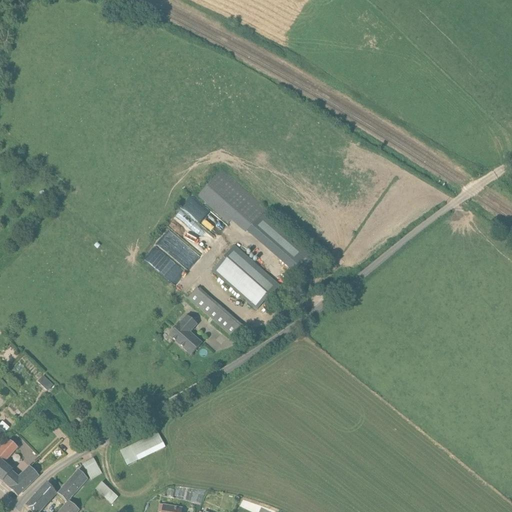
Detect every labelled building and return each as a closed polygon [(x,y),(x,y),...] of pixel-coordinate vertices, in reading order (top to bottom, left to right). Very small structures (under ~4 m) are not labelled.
[(222,171),(199,197),(228,223),(231,220),(246,233),(247,232),(260,217),(267,209),(222,171)] [(306,256),(260,217),(247,232),(293,271),(306,256)] [(285,292),(243,254),(235,247),(213,272),(256,310),(267,298),(274,304),(285,292)] [(186,274),(182,272),(180,274),(174,270),(168,278),(178,285),(186,274)] [(240,328),(233,321),(196,289),(188,299),(232,337),(240,328)] [(191,356),(201,345),(188,334),(196,325),(187,317),(169,337),(191,356)] [(53,386),(43,376),(37,383),(47,392),(53,386)] [(49,418),(56,414),(49,405),(43,409),(49,418)] [(127,469),(167,451),(160,435),(120,452),(127,469)] [(19,479),(3,464),(17,448),(9,441),(0,451),(0,481),(1,483),(2,483),(9,489),(19,479)] [(84,465),(92,479),(103,472),(95,458),(84,465)] [(17,497),(38,477),(30,468),(19,479),(9,489),(17,497)] [(78,471),(58,495),(57,496),(66,504),(86,479),(78,471)] [(39,511),(56,493),(47,483),(25,508),(31,511),(39,511)] [(112,504),(117,498),(101,484),(96,489),(112,504)] [(247,507),(266,511),(267,505),(249,501),(247,507)]
